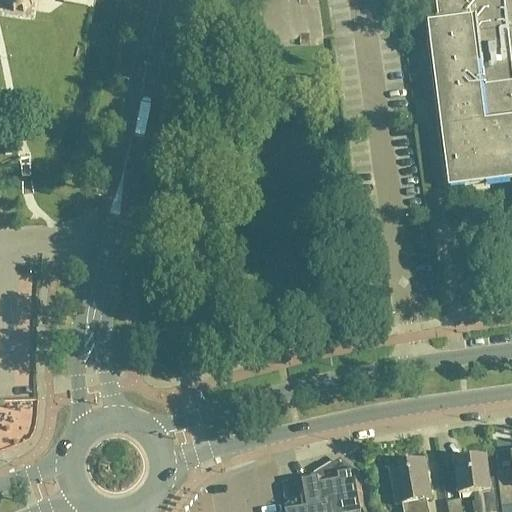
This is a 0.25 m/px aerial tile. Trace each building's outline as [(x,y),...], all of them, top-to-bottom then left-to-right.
[(28,4),(27,0),(6,0),(6,4),(9,10),(20,12),(28,4)] [(511,0),(433,0),(437,27),(426,28),(447,193),(511,185),(511,0)] [(0,232),(9,232),(9,210),(0,209),(0,232)] [(35,356),(19,357),(19,377),(36,377),(35,356)] [(511,457),(509,458),(511,474),(494,476),(499,510),(511,508),(511,457)] [(452,466),(456,499),(457,499),(472,497),(473,506),(470,506),(471,511),(495,511),(491,482),(485,483),(482,462),(452,466)] [(422,463),(405,467),(386,470),(393,509),(401,507),(401,511),(426,511),(424,503),(430,502),(422,463)] [(361,511),(356,478),(354,478),(350,475),(322,479),(319,484),(296,488),(300,511),(361,511)] [(445,505),(446,511),(460,511),(459,503),(445,505)]
